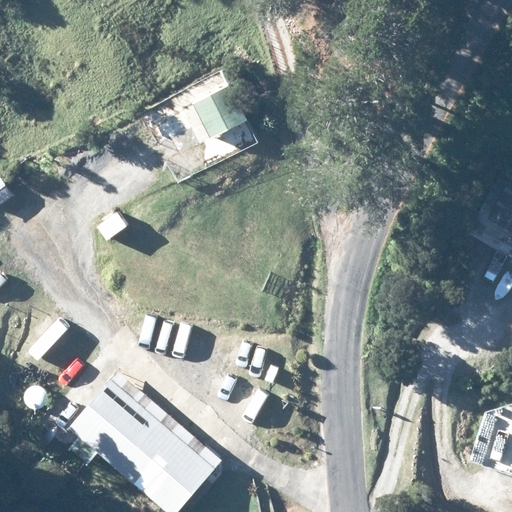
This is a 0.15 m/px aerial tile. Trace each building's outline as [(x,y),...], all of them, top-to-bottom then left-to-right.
[(231,85),(242,79),(234,65),(224,70),(231,85)] [(216,138),(253,119),(234,85),(198,103),(216,138)] [(144,114),(151,126),(151,125),(153,129),(167,122),(158,106),(144,114)] [(129,132),(147,122),(139,107),(120,117),(129,132)] [(0,205),(16,192),(1,173),(0,174),(0,205)] [(511,182),(492,217),(511,228),(511,182)] [(101,222),(112,239),(132,225),(120,208),(101,222)] [(93,464),(102,452),(174,511),(181,511),(226,459),(121,372),(75,428),(85,436),(74,448),(93,464)]
